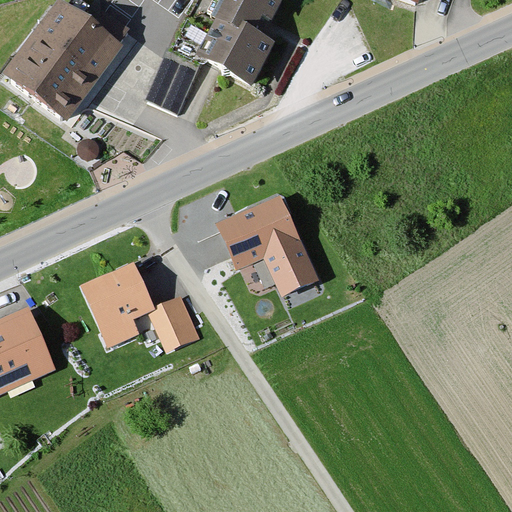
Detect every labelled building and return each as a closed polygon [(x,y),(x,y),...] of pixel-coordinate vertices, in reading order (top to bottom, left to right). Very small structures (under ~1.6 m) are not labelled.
[(194,0),(184,17),(148,102),(179,115),(200,67),(251,91),(271,48),(253,39),(263,22),(271,26),(283,3),(276,0),(194,0)] [(91,32),(56,7),(5,79),(68,123),(120,51),(117,49),(130,34),(104,15),(91,32)] [(85,163),(89,164),(92,163),(95,161),(97,158),(99,155),(99,151),(98,148),(96,145),(93,143),(89,142),(85,142),(82,143),(79,146),(77,149),(77,153),(78,157),(79,160),(82,162),(85,163)] [(280,201),(215,230),(235,275),(266,261),(284,300),(317,284),(280,201)] [(133,269),(80,293),(107,354),(140,339),(133,323),(148,317),(154,314),(153,312),(133,269)] [(179,300),(153,312),(154,314),(148,317),(165,354),(197,339),(179,300)] [(0,395),(57,370),(30,311),(0,324),(0,395)]
